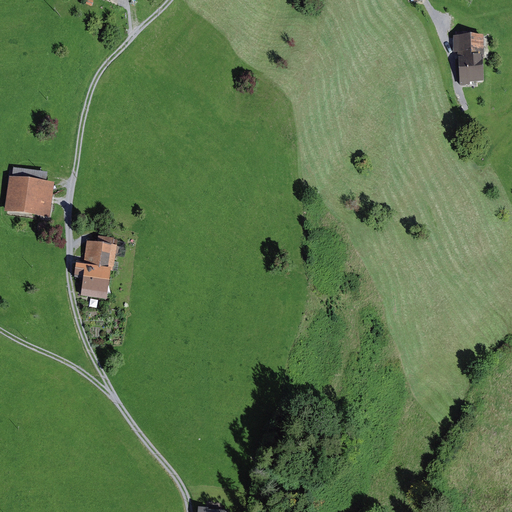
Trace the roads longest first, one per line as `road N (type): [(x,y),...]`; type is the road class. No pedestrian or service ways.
road 1 (track): [(169,0),(95,75),(71,187),(72,294),(113,396)]
road 2 (track): [(113,396),(179,482),(190,511)]
road 3 (track): [(113,396),(0,329)]
